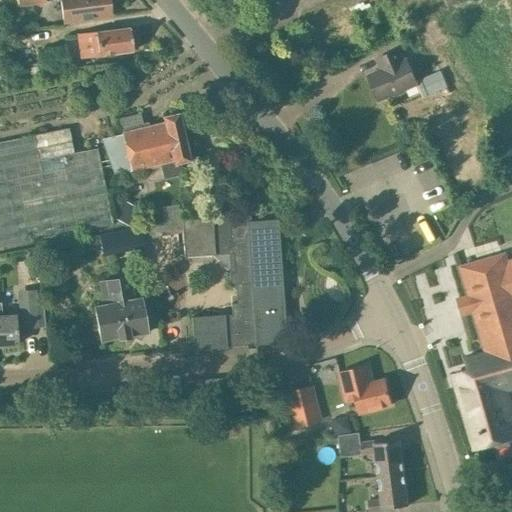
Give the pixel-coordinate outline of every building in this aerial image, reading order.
[(109,0),(61,0),(63,19),(111,14),(109,0)] [(130,28),(95,32),(76,35),(79,58),(98,54),(132,50),(130,28)] [(70,69),(66,46),(40,50),(45,74),(70,69)] [(405,90),(418,84),(407,59),(405,60),(400,48),(374,58),(380,71),(368,76),(379,101),(393,95),(394,96),(406,91),(405,90)] [(180,162),(189,160),(178,113),(162,117),(163,121),(121,132),(122,134),(101,139),(114,175),(131,172),(160,165),(164,179),(183,174),(180,162)] [(69,127),(0,141),(0,246),(113,224),(97,148),(74,153),(69,127)] [(165,218),(179,219),(180,205),(166,204),(165,218)] [(182,219),(141,226),(143,239),(183,232),(185,256),(228,253),(233,253),(234,272),(229,272),(230,285),(235,284),(236,303),(231,304),(232,315),(223,316),(223,315),(191,317),(193,350),(226,348),(226,346),(247,345),(247,348),(254,347),(254,345),(285,343),(277,219),(250,221),(249,207),(211,215),(211,217),(182,220),(182,219)] [(141,226),(99,234),(101,249),(113,247),(112,244),(143,239),(141,226)] [(511,279),(507,260),(505,254),(460,267),(485,352),(472,356),(475,369),(454,375),(465,414),(509,402),(506,392),(511,389),(511,279)] [(104,280),(108,303),(94,306),(100,341),(148,332),(141,297),(135,298),(131,275),(104,280)] [(17,290),(20,330),(39,329),(39,328),(45,327),(43,301),(37,302),(36,289),(17,290)] [(1,302),(0,301),(0,346),(18,345),(16,314),(1,315),(1,302)] [(368,366),(356,369),(340,373),(347,400),(356,398),(360,412),(391,404),(385,380),(373,383),(368,366)] [(314,385),(285,392),(294,428),(323,421),(314,385)] [(511,413),(509,402),(465,414),(475,449),(493,444),(494,447),(498,449),(511,446),(511,443),(511,413)] [(400,440),(375,444),(374,442),(360,442),(359,433),(338,435),(341,457),(361,455),(375,454),(378,478),(404,474),(400,440)] [(378,478),(381,498),(367,500),(368,511),(382,511),(383,511),(383,508),(408,504),(404,474),(378,478)]
